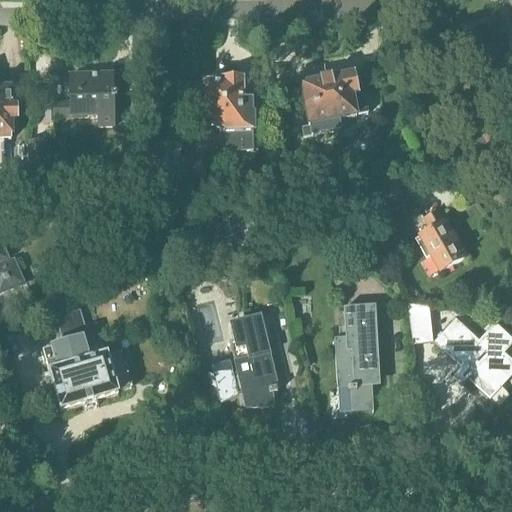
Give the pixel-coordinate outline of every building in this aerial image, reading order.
[(117,101),(117,96),(113,96),(113,76),(70,76),(70,102),(53,102),(53,117),(70,117),(70,118),(98,118),(98,128),(113,128),(113,101),(117,101)] [(357,118),(369,115),(365,95),(357,97),(353,78),(302,89),(310,128),(302,130),(304,140),(312,138),(312,139),(341,133),(339,123),(357,119),(357,118)] [(199,131),(220,130),(221,150),(255,149),(253,116),(252,116),(251,100),(243,100),(242,84),(238,80),(227,81),(223,85),(223,86),(204,87),(192,88),(189,91),(190,109),(192,112),(199,112),(199,131)] [(4,141),(10,141),(10,130),(15,130),(14,111),(10,111),(9,92),(7,92),(4,88),(0,87),(0,169),(2,169),(2,157),(4,157),(4,141)] [(29,167),(48,166),(48,142),(28,142),(29,167)] [(310,178),(306,155),(286,160),(291,183),(310,178)] [(264,180),(257,161),(237,157),(236,161),(235,165),(234,169),(234,173),(234,178),(235,182),(236,186),(238,190),(264,180)] [(0,176),(0,191),(25,191),(25,168),(7,169),(4,169),(4,176),(0,176)] [(402,199),(402,186),(377,186),(377,199),(402,199)] [(258,228),(251,211),(240,215),(237,206),(218,212),(233,254),(252,247),(246,232),(258,228)] [(369,234),(357,212),(344,219),(356,241),(369,234)] [(441,275),(465,261),(437,213),(424,221),(431,234),(417,242),(428,261),(431,258),(441,275)] [(0,294),(21,285),(12,265),(6,268),(3,260),(5,260),(0,248),(0,294)] [(54,295),(33,302),(38,321),(60,314),(54,295)] [(412,348),(432,345),(428,308),(408,311),(412,348)] [(371,368),(378,368),(375,310),(345,311),(347,340),(335,341),(338,391),(348,390),(348,394),(351,394),(353,415),(374,414),(371,368)] [(117,395),(132,390),(122,355),(107,359),(106,357),(89,362),(83,341),(88,340),(80,313),(56,320),(63,346),(43,352),(61,414),(83,407),(85,413),(97,409),(95,403),(118,397),(117,395)] [(237,394),(242,392),(247,411),(275,408),(272,396),(278,395),(260,321),(232,328),(237,346),(231,347),(238,374),(207,376),(211,388),(215,391),(220,407),(238,399),(237,394)] [(455,321),(432,345),(460,370),(453,378),(462,387),(467,382),(489,403),(509,380),(498,369),(507,360),(503,356),(509,348),(510,349),(511,346),(511,341),(495,325),(478,343),(455,321)] [(411,398),(400,399),(401,410),(412,410),(411,398)]
